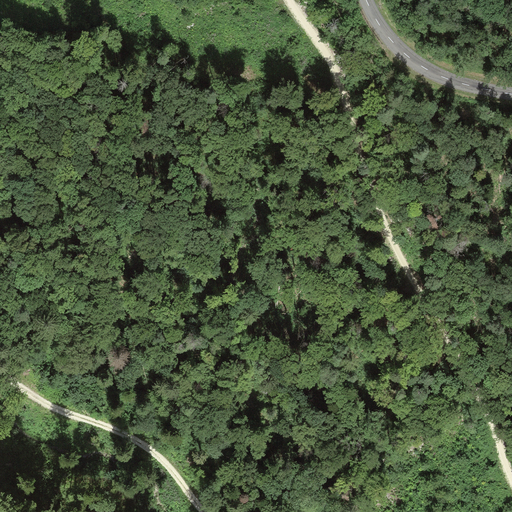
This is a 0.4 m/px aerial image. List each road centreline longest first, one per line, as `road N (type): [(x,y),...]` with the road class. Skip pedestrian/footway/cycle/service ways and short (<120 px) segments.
road 1 (track): [(511,479),(481,398),(391,240),(336,88),(287,0)]
road 2 (track): [(0,375),(151,452),(199,511)]
road 3 (tertiary): [(365,0),(404,57),(431,74),(511,95)]
